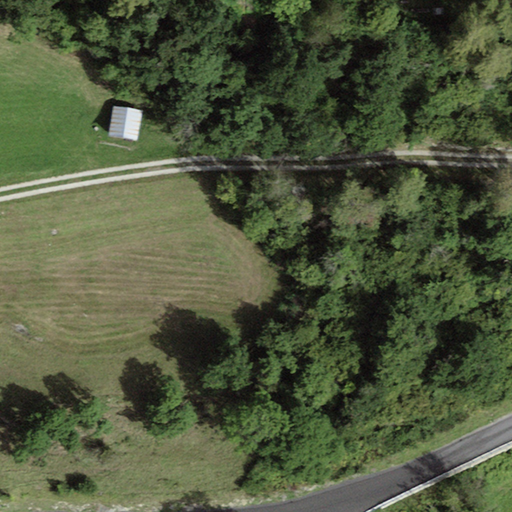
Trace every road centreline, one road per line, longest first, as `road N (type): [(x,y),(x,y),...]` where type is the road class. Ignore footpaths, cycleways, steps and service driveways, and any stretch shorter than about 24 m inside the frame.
road 1 (residential): [(0,194),(170,168),(315,158),(511,161)]
road 2 (residential): [(312,511),(511,427)]
